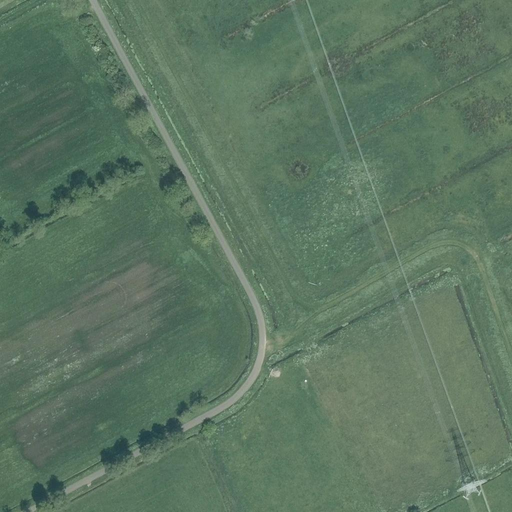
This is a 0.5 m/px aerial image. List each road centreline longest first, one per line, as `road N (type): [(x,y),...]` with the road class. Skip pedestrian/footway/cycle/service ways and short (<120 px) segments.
road 1 (unclassified): [(27,511),(231,401),(252,378),(262,345),(255,305),(91,0)]
road 2 (track): [(307,309),(138,0)]
road 3 (track): [(307,309),(444,238),(457,239),(485,270),(511,351)]
